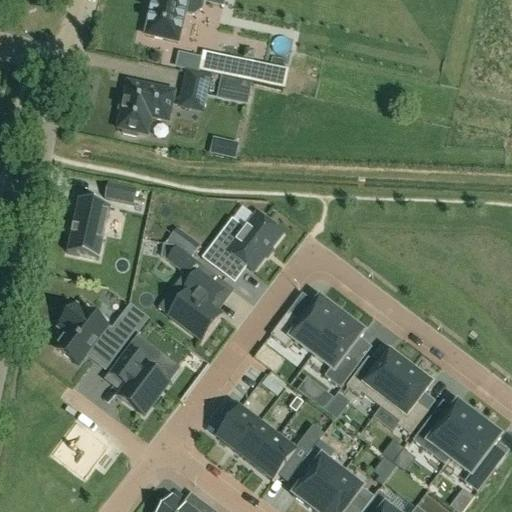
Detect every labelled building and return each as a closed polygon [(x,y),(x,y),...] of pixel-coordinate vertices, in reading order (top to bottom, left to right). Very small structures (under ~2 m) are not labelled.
[(203,0),(154,0),(145,44),(176,51),(183,17),(193,19),(201,14),(203,0)] [(205,42),(199,62),(253,77),(259,58),(205,42)] [(211,72),(209,92),(251,95),(253,76),(211,72)] [(207,78),(185,73),(178,103),(201,109),(207,78)] [(172,93),(126,82),(115,129),(121,131),(120,135),(134,138),(135,134),(144,136),(148,118),(166,122),(172,93)] [(105,201),(133,206),(136,192),(108,186),(105,201)] [(79,201),(67,255),(98,262),(110,208),(79,201)] [(232,221),(202,261),(227,280),(239,264),(253,275),(282,237),(256,217),(245,232),(232,221)] [(168,262),(188,278),(197,266),(177,250),(168,262)] [(187,296),(169,319),(201,343),(220,318),(209,309),(222,292),(198,274),(184,293),(187,296)] [(312,358),(341,319),(320,303),(303,325),(289,314),(270,338),(286,350),(292,342),(312,358)] [(120,354),(137,332),(121,320),(113,331),(87,311),(86,312),(78,306),(60,329),(69,335),(57,349),(80,367),(92,352),(98,357),(107,345),(120,354)] [(348,355),(363,336),(341,319),(312,358),(330,371),(324,379),(340,392),(348,382),(361,364),(348,355)] [(118,399),(144,418),(168,386),(149,372),(158,361),(133,342),(109,374),(127,388),(118,399)] [(380,410),(410,371),(407,369),(409,366),(395,355),(393,358),(389,355),(376,373),(365,364),(346,389),(358,398),(360,395),(380,410)] [(418,404),(431,387),(427,384),(429,381),(415,370),(413,374),(410,371),(380,410),(399,425),(397,428),(410,437),(429,413),(418,404)] [(277,401),(285,392),(278,387),(271,397),(277,401)] [(299,410),(306,401),(300,396),(293,406),(299,410)] [(444,468),(478,423),(457,407),(444,424),(433,416),(412,444),(444,468)] [(236,456),(261,423),(242,409),(217,441),(236,456)] [(254,469),(279,437),(261,423),(236,456),(254,469)] [(483,462),(500,440),(478,423),(444,468),(445,468),(449,462),(469,477),(463,485),(477,495),(495,471),(483,462)] [(88,476),(111,445),(83,424),(60,455),(88,476)] [(203,453),(217,435),(209,429),(195,447),(203,453)] [(273,484),(298,451),(279,437),(254,469),(273,484)] [(310,511),(314,511),(342,476),(312,453),(300,469),(297,472),(307,479),(292,498),(310,511)] [(364,511),(374,500),(342,476),(314,511),(347,511),(348,511),(350,511),(364,511)] [(374,500),(364,511),(393,511),(397,508),(378,493),(374,500)] [(211,511),(203,506),(198,511),(191,511),(188,509),(186,511),(184,511),(171,502),(163,511),(211,511)]
